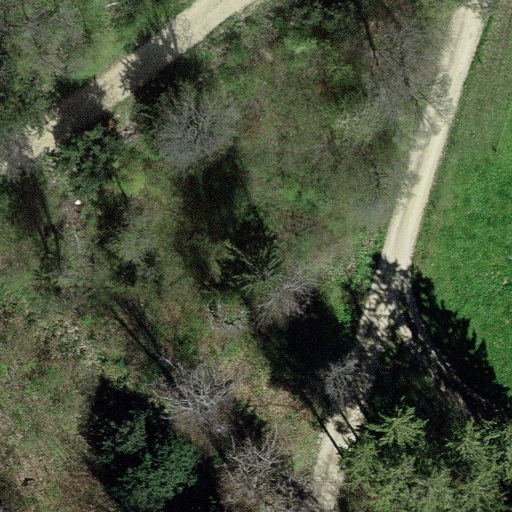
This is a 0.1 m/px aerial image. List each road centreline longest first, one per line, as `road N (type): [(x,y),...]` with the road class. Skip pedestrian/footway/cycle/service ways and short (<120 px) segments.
road 1 (track): [(325,511),(472,0)]
road 2 (track): [(223,0),(0,154)]
road 3 (track): [(511,433),(481,420),(420,353),(390,278)]
